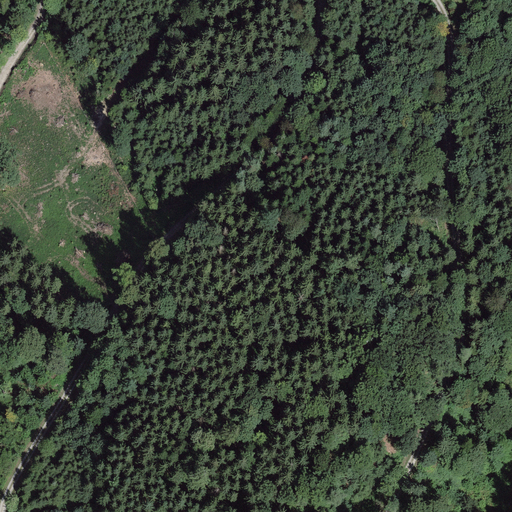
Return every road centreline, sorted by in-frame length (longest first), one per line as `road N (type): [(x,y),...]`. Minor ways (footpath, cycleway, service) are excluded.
road 1 (track): [(3,511),(135,282),(299,104),(322,0)]
road 2 (track): [(385,511),(436,412),(464,333),(448,170),(451,35),(435,0)]
